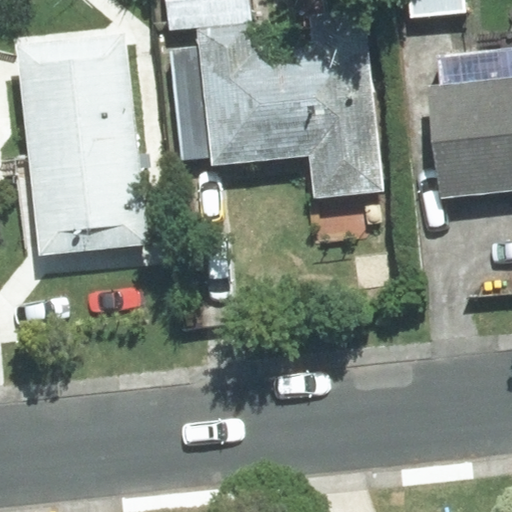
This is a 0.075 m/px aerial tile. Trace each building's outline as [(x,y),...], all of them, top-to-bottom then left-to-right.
[(173,0),(176,35),(256,28),(253,0),(173,0)] [(470,19),(469,0),(397,0),(398,22),(470,19)] [(393,201),(372,21),(317,28),(318,34),(262,38),(261,35),(204,40),(206,55),(175,58),(187,169),(218,165),(219,175),(317,164),(322,208),(393,201)] [(150,247),(130,39),(21,50),(41,258),(150,247)] [(443,203),(511,195),(511,83),(432,92),(443,203)]
